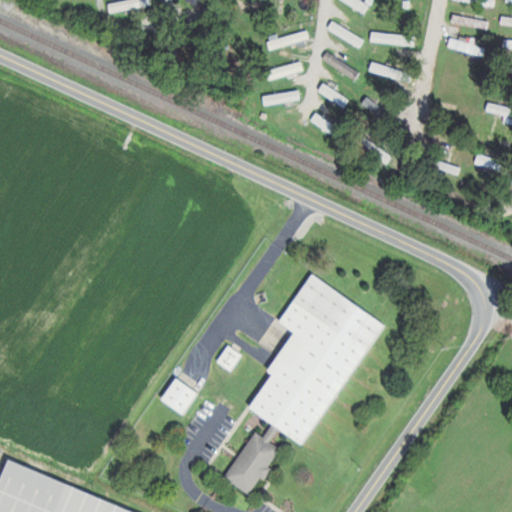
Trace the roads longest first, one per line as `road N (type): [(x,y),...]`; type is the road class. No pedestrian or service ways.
road 1 (tertiary): [(0,51),(471,272)]
road 2 (tertiary): [(367,511),(485,336),(489,302),(471,272)]
